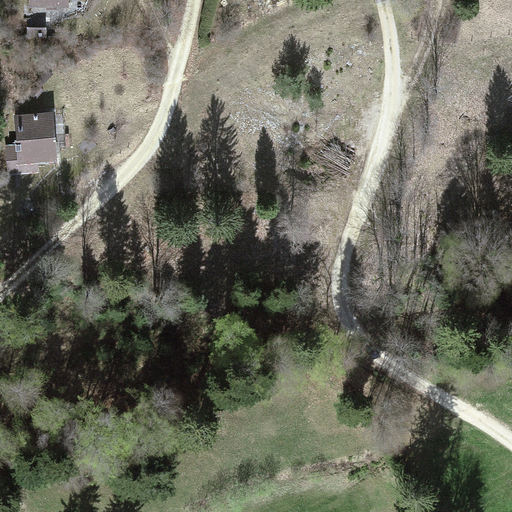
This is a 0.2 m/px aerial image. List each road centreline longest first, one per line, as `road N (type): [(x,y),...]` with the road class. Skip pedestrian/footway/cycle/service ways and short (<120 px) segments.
road 1 (track): [(382,0),(392,99),(333,302),(338,331),(374,367),(511,446)]
road 2 (track): [(0,294),(145,153),(192,0)]
